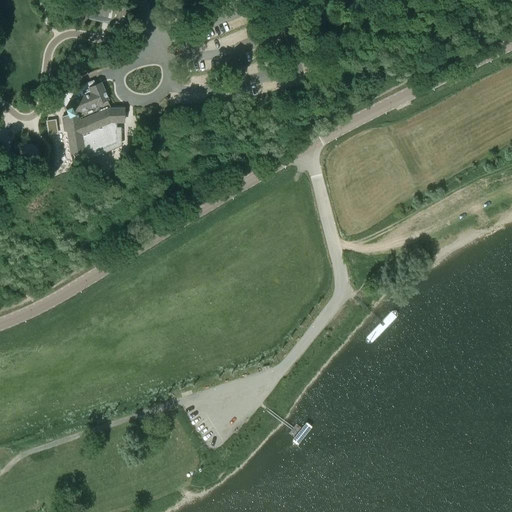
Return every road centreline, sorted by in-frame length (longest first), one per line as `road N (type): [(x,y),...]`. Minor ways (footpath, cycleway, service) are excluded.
road 1 (tertiary): [(0,324),(58,298),(309,146)]
road 2 (unclassified): [(176,403),(284,369),(331,309),(339,274),(309,146)]
road 3 (tertiary): [(309,146),(511,44)]
road 4 (track): [(332,244),(385,243),(511,173)]
road 5 (unclassified): [(139,0),(149,36),(160,41),(255,0)]
